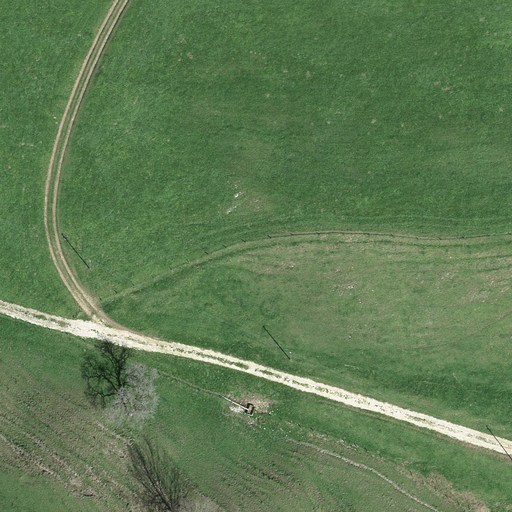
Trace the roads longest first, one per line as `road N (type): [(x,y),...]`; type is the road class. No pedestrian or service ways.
road 1 (track): [(122,0),(54,162),(49,231),(57,273),(105,326),(172,350)]
road 2 (track): [(511,442),(172,350)]
